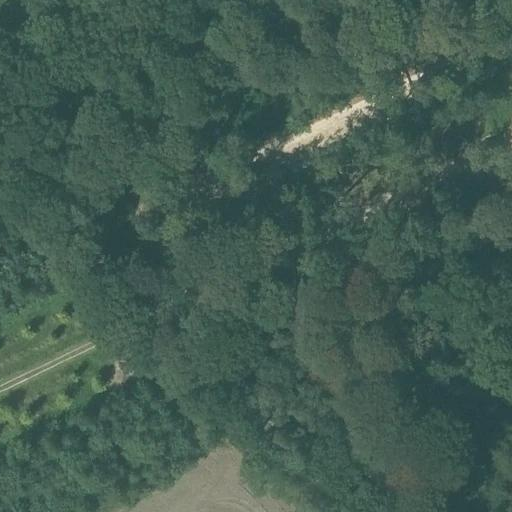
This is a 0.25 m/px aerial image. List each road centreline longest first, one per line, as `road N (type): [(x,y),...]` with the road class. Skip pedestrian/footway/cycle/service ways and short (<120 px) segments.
road 1 (track): [(188,302),(374,511)]
road 2 (track): [(0,393),(188,302)]
road 3 (tertiary): [(0,86),(126,0)]
